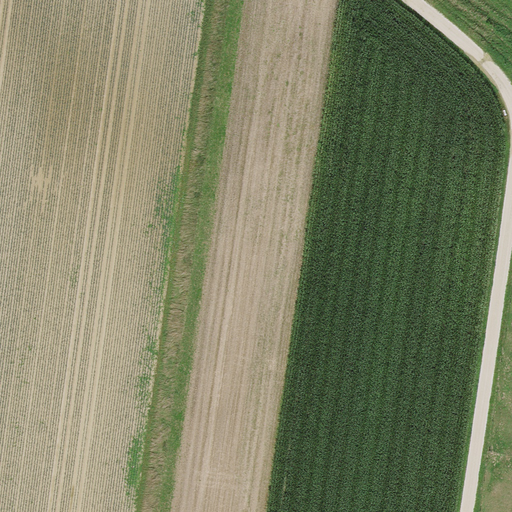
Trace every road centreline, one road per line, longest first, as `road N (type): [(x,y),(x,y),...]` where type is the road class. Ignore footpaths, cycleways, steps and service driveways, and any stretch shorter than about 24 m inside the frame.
road 1 (track): [(467,511),(511,180)]
road 2 (track): [(511,120),(479,53),(409,0)]
